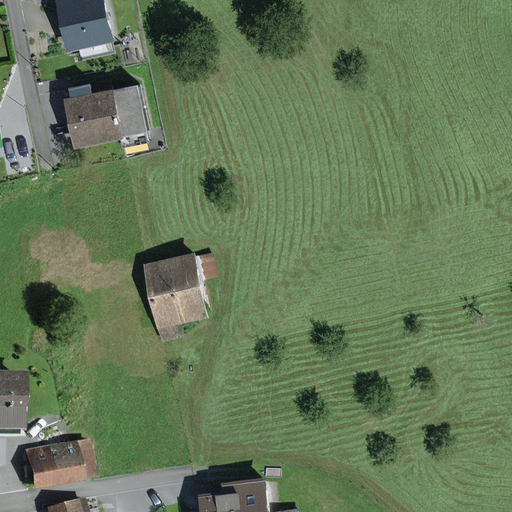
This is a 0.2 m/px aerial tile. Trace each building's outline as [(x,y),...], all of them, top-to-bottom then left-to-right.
[(107,0),(62,0),(63,2),(72,47),(115,38),(107,0)] [(93,84),(73,88),(74,93),(75,99),(73,99),(82,145),(149,131),(140,85),(95,94),(93,84)] [(197,257),(145,268),(159,332),(211,321),(197,257)] [(19,377),(0,376),(0,428),(18,429),(19,377)] [(88,441),(28,452),(34,487),(94,477),(88,441)] [(231,493),(206,496),(208,511),(270,511),(267,481),(230,485),(231,493)]
